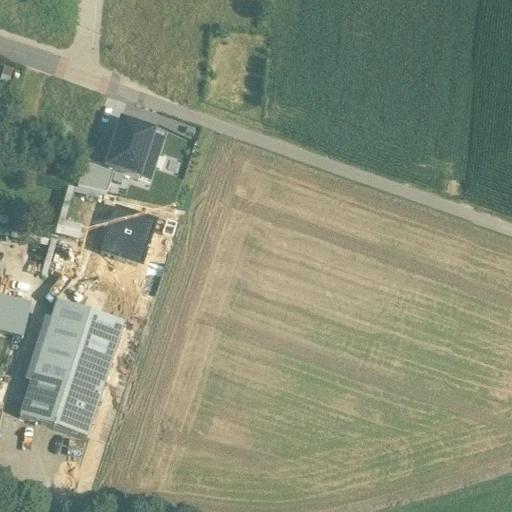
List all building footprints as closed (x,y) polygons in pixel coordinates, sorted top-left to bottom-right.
[(111,192),(135,200),(149,154),(117,144),(102,189),(111,192)] [(104,214),(111,192),(102,189),(82,183),(74,207),(104,214)] [(136,282),(150,238),(113,227),(99,271),(136,282)] [(0,320),(0,350),(20,356),(27,327),(0,320)] [(120,343),(55,321),(16,436),(82,458),(120,343)]
